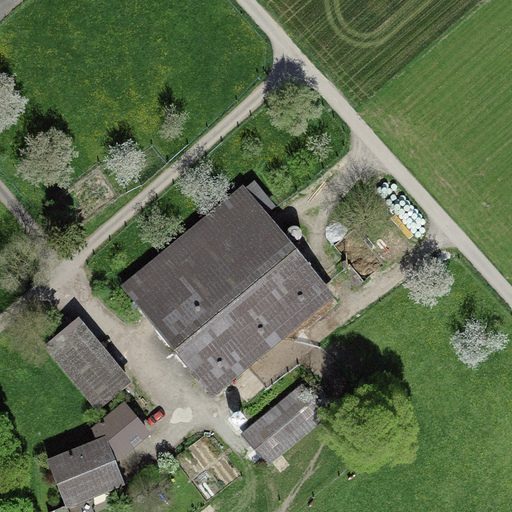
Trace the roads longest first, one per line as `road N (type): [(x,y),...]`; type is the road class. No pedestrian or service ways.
road 1 (track): [(449,226),(220,413),(189,417),(0,195)]
road 2 (track): [(243,0),(511,295)]
road 3 (track): [(297,61),(0,323)]
